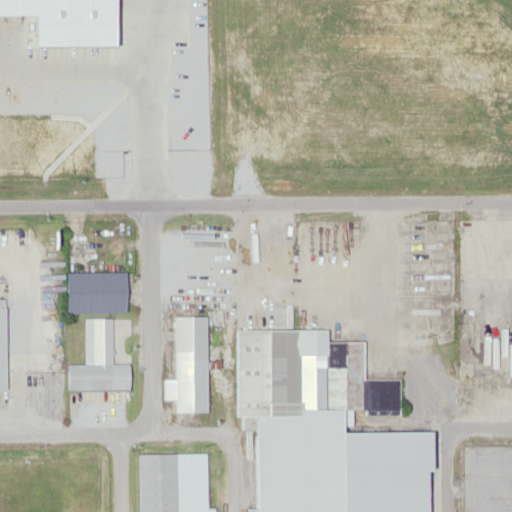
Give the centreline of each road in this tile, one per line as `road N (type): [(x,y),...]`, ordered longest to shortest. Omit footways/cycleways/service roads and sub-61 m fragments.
road 1 (residential): [(511,427),(0,434)]
road 2 (residential): [(511,200),(0,205)]
road 3 (residential): [(242,511),(242,203)]
road 4 (residential): [(152,434),(149,204)]
